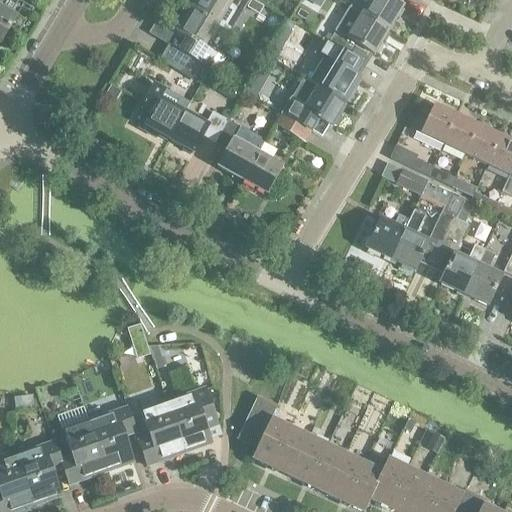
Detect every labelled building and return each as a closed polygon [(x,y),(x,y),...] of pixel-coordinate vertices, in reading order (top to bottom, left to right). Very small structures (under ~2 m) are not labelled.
[(0,0),(0,44),(24,4),(17,0),(0,0)] [(195,0),(197,1),(190,11),(218,27),(231,6),(243,13),(250,0),(195,0)] [(354,0),(349,9),(389,33),(403,9),(388,0),(354,0)] [(263,8),(252,2),(247,8),(258,15),(263,8)] [(349,9),(328,45),(350,58),(357,46),(374,57),(389,33),(349,9)] [(169,47),(185,57),(208,70),(217,56),(205,49),(218,27),(190,11),(189,13),(186,11),(178,24),(181,26),(169,47)] [(350,58),(328,45),(323,42),(315,56),(323,61),(310,83),(318,88),(345,105),(346,103),(348,104),(351,105),(356,96),(354,93),(353,92),(360,81),(353,77),(361,65),(350,58)] [(168,47),(160,61),(171,67),(179,67),(203,82),(210,71),(208,70),(185,57),(169,47),(168,47)] [(210,73),(204,82),(210,85),(215,84),(219,78),(210,73)] [(338,116),(345,105),(318,88),(310,83),(305,80),(300,86),(303,93),(311,98),(305,108),(292,100),(282,116),(311,133),(318,121),(330,129),(332,126),(334,127),(336,127),(341,118),(340,117),(338,116)] [(244,92),(256,99),(262,88),(250,81),(244,92)] [(157,139),(159,136),(168,141),(184,113),(189,105),(154,85),(138,113),(145,117),(139,129),(157,139)] [(110,87),(104,97),(115,103),(120,93),(110,87)] [(413,132),(443,147),(457,118),(433,107),(425,125),(418,121),(413,132)] [(203,138),(215,144),(227,122),(212,114),(206,125),(184,113),(168,141),(193,155),(203,138)] [(311,133),(282,116),(280,115),(274,125),(305,143),(311,133)] [(443,147),(465,157),(479,128),(457,118),(443,147)] [(217,169),(242,182),(258,154),(264,142),(243,131),(227,122),(215,144),(227,151),(217,169)] [(465,157),(487,167),(501,138),(479,128),(465,157)] [(487,167),(509,178),(511,170),(511,143),(501,138),(487,167)] [(258,154),(242,182),(266,196),(282,168),(258,154)] [(405,168),(428,178),(432,169),(409,159),(405,168)] [(428,178),(450,189),(454,180),(432,169),(428,178)] [(403,172),(396,186),(420,197),(427,184),(403,172)] [(472,199),(474,195),(476,190),(454,180),(450,189),(472,199)] [(428,243),(442,250),(455,221),(465,201),(451,195),(444,211),(428,243)] [(470,204),(473,205),(492,214),(496,205),(474,195),(472,199),(470,204)] [(464,225),(473,205),(470,204),(465,201),(455,221),(442,250),(453,255),(467,226),(464,225)] [(511,212),(496,205),(492,214),(511,223),(511,212)] [(414,274),(428,243),(415,237),(424,218),(413,213),(408,223),(390,262),(414,274)] [(366,251),(390,262),(408,223),(399,219),(395,227),(380,221),(366,251)] [(439,285),(463,297),(484,252),(475,248),(468,262),(453,255),(439,285)] [(484,252),(463,297),(488,308),(502,278),(488,272),(495,257),(484,252)] [(511,255),(503,274),(511,278),(511,255)] [(143,337),(140,327),(128,331),(131,341),(143,337)] [(157,348),(148,348),(148,350),(153,361),(161,358),(157,349),(157,348)] [(180,399),(166,403),(184,455),(210,446),(206,434),(217,430),(204,390),(191,395),(194,401),(182,405),(180,399)] [(236,440),(256,450),(270,420),(271,420),(276,409),(256,399),(236,440)] [(184,455),(166,403),(139,413),(149,439),(137,443),(146,468),(184,455)] [(102,418),(88,422),(106,474),(132,465),(123,439),(135,435),(125,409),(113,413),(116,420),(104,424),(102,418)] [(251,461),(270,470),(289,429),(271,420),(270,420),(256,450),(251,461)] [(408,421),(404,430),(410,433),(415,424),(408,421)] [(59,461),(62,469),(68,487),(106,474),(88,422),(61,432),(70,458),(59,461)] [(270,470),(288,479),(308,438),(289,429),(270,470)] [(430,448),(439,452),(446,440),(436,435),(430,448)] [(288,479),(306,487),(326,447),(308,438),(288,479)] [(31,458),(29,452),(15,456),(33,508),(60,499),(51,473),(62,469),(59,461),(53,443),(40,448),(43,454),(31,458)] [(306,487),(324,496),(344,455),(326,447),(306,487)] [(324,496),(343,505),(362,464),(344,455),(324,496)] [(0,511),(21,511),(33,508),(15,456),(0,461),(0,511)] [(369,502),(388,511),(408,470),(387,460),(381,473),(367,501),(369,502)] [(357,511),(364,511),(369,502),(367,501),(381,473),(362,464),(343,505),(357,511)] [(388,511),(390,511),(409,511),(426,479),(408,470),(388,511)] [(409,511),(431,511),(444,487),(426,479),(409,511)] [(431,511),(454,511),(462,496),(444,487),(431,511)] [(464,492),(462,496),(454,511),(479,511),(482,506),(484,501),(464,492)]
